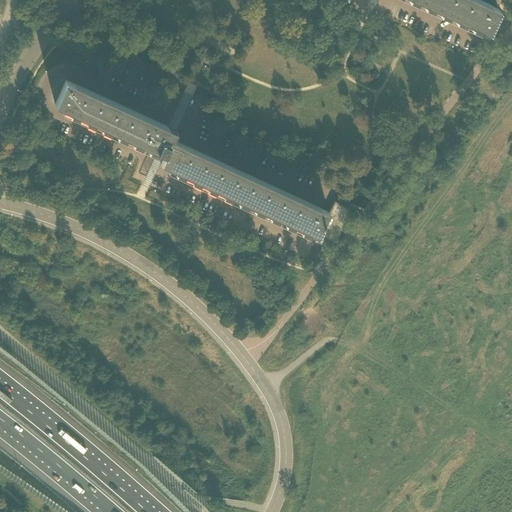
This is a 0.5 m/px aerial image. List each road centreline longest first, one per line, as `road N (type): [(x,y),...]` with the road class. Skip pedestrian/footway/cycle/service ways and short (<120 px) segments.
road 1 (residential): [(271,511),(285,455),(276,410),(243,357),(188,300),(127,255),(0,203)]
road 2 (track): [(511,450),(337,340),(326,339),(264,387)]
road 3 (motorway): [(148,511),(0,387)]
road 4 (motorway): [(0,417),(114,511)]
road 5 (residential): [(0,114),(71,0)]
road 6 (track): [(365,511),(461,418)]
